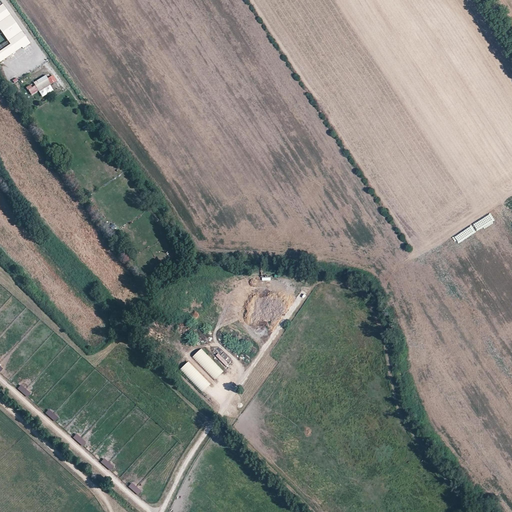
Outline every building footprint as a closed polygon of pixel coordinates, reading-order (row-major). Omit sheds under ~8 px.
[(3,5),(0,6),(0,30),(15,52),(23,47),(20,42),(26,38),(3,5)] [(23,47),(29,42),(26,38),(20,42),(23,47)] [(46,76),(34,84),(39,92),(51,84),(46,76)] [(193,356),(215,380),(224,371),(202,348),(193,356)] [(189,361),(180,369),(202,393),(211,384),(189,361)] [(31,394),(21,385),(18,389),(27,398),(31,394)] [(59,418),(49,409),(45,413),(55,422),(59,418)] [(86,442),(77,434),(73,438),(83,445),(86,442)] [(114,467),(104,458),(101,462),(111,471),(114,467)] [(141,491),(132,483),(128,487),(138,495),(141,491)]
